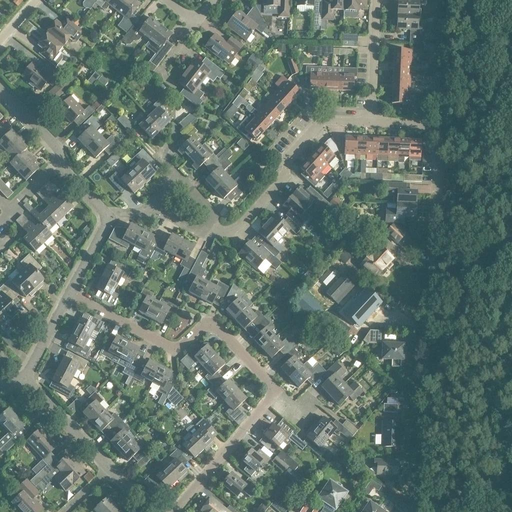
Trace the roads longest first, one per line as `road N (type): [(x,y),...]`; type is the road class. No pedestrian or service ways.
road 1 (residential): [(417,511),(438,124),(367,120)]
road 2 (residential): [(174,511),(267,397),(265,380),(209,322),(167,348),(69,291)]
road 3 (residential): [(106,468),(24,377)]
road 4 (residential): [(367,120),(371,0)]
